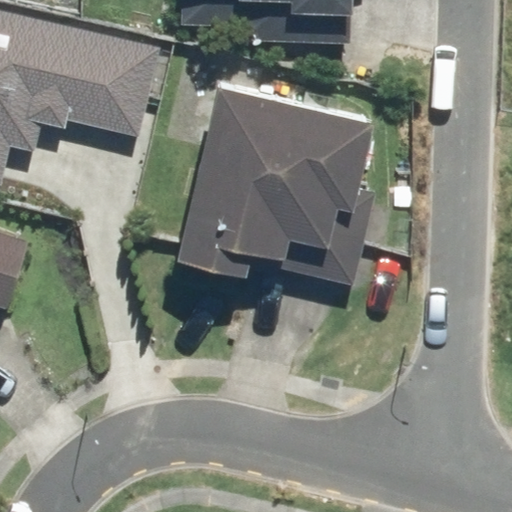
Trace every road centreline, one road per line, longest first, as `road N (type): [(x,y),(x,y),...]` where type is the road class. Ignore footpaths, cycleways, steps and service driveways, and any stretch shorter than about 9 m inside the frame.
road 1 (residential): [(453,0),(433,486)]
road 2 (residential): [(45,511),(93,453),(176,418),(433,486)]
